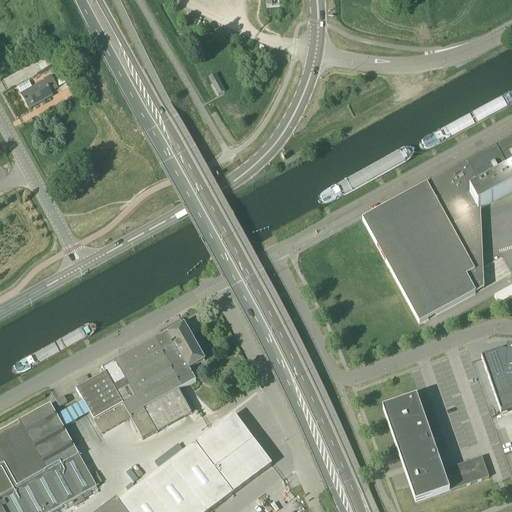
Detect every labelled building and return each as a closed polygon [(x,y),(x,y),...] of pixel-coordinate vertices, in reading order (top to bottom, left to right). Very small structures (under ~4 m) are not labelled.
[(64,67),(57,71),(60,76),(67,72),(64,67)] [(209,79),(212,85),(218,96),(224,93),(215,75),(209,79)] [(17,88),(21,95),(20,95),(28,109),(53,96),(50,92),(57,88),(51,76),(43,80),(44,82),(32,89),(28,82),(17,88)] [(62,77),(56,80),(59,87),(66,83),(62,77)] [(511,137),(427,184),(362,220),(419,325),(475,294),(466,277),(475,273),(450,226),(477,212),(511,192),(511,137)] [(183,324),(181,320),(160,332),(162,336),(100,370),(102,375),(75,390),(82,402),(87,411),(100,435),(130,419),(136,430),(136,429),(138,432),(142,441),(156,433),(156,434),(191,415),(185,404),(179,392),(182,390),(195,383),(196,383),(191,375),(195,373),(192,368),(204,361),(184,324),(183,324)] [(511,353),(499,353),(481,359),(500,414),(511,409),(511,353)] [(63,397),(56,402),(59,408),(67,404),(63,397)] [(482,459),(442,472),(438,461),(436,461),(434,455),(436,455),(416,399),(383,410),(403,466),(404,466),(406,472),(405,472),(416,504),(489,478),(482,459)] [(0,511),(54,511),(97,489),(50,405),(0,433),(0,511)] [(208,511),(276,462),(238,411),(117,501),(101,511),(208,511)]
